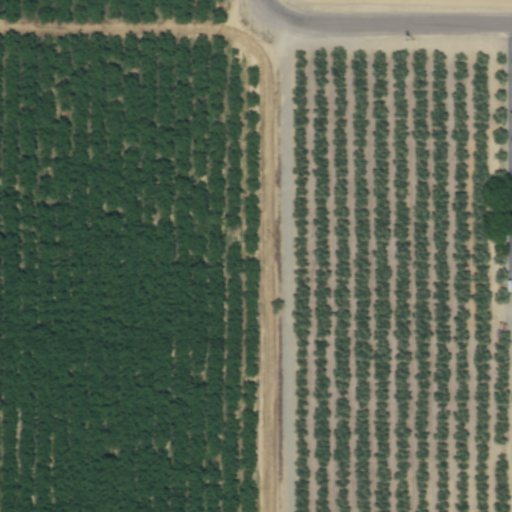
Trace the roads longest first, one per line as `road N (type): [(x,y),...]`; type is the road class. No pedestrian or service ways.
road 1 (track): [(261,511),(267,65),(285,20)]
road 2 (track): [(265,3),(234,28),(0,26)]
road 3 (tertiary): [(511,27),(285,20),(263,0)]
